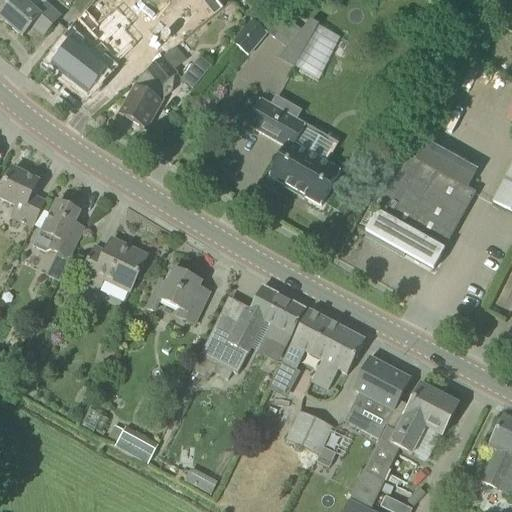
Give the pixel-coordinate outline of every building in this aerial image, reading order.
[(14,0),(0,16),(0,18),(23,39),(32,28),(44,37),(62,17),(41,0),(14,0)] [(57,0),(68,9),(76,0),(57,0)] [(214,0),(199,0),(213,17),(214,18),(224,11),(214,0)] [(50,69),(51,69),(88,98),(111,69),(109,68),(133,37),(122,28),(105,16),(81,47),(72,40),(50,69)] [(267,36),(250,21),(231,44),(247,58),(255,47),(257,48),(267,36)] [(175,49),(163,59),(140,79),(130,97),(133,98),(122,117),(145,131),(161,102),(149,96),(153,88),(157,86),(161,90),(178,76),(174,72),(186,62),(175,49)] [(192,92),(211,69),(198,59),(180,81),(192,92)] [(259,102),(246,126),(286,149),(269,178),(320,208),(340,174),(294,148),(305,128),(295,122),(300,114),(276,101),(271,109),(259,102)] [(433,272),(477,195),(410,157),(378,213),(375,211),(373,215),(376,217),(367,234),(433,272)] [(511,214),(511,168),(493,205),(511,214)] [(34,229),(46,205),(32,198),(39,183),(13,171),(0,196),(0,199),(17,208),(12,219),(34,229)] [(71,261),(85,231),(74,226),(80,215),(58,204),(43,233),(42,232),(33,249),(35,250),(36,249),(46,254),(52,252),(71,261)] [(130,295),(148,259),(112,241),(104,259),(93,254),(96,249),(95,249),(81,277),(101,287),(103,282),(130,295)] [(211,294),(200,289),(201,286),(190,280),(190,279),(173,271),(166,286),(160,283),(146,312),(154,316),(160,303),(177,312),(174,318),(194,328),(211,294)] [(257,355),(278,366),(306,312),(263,289),(249,314),(245,312),(238,325),(221,316),(201,357),(193,374),(208,381),(211,374),(228,382),(232,373),(238,377),(251,351),(257,354),(257,355)] [(341,330),(309,313),(275,379),(287,386),(294,372),(296,373),(306,355),(322,364),(341,330)] [(365,343),(341,330),(322,364),(312,383),(329,392),(339,373),(348,377),(365,343)] [(388,425),(400,403),(411,382),(370,360),(353,392),(360,395),(353,408),(388,425)] [(400,403),(388,425),(387,426),(398,432),(392,445),(413,456),(427,430),(442,438),(459,407),(422,387),(410,409),(400,403)] [(318,458),(332,428),(301,414),(287,443),(318,458)] [(511,419),(506,416),(490,450),(497,454),(482,484),(500,493),(501,493),(511,498),(511,419)] [(115,449),(148,467),(159,447),(148,441),(148,440),(137,434),(127,429),(115,449)] [(329,471),(336,456),(324,449),(316,464),(329,471)] [(444,494),(436,511),(452,511),(471,474),(458,468),(444,494)] [(188,470),(182,482),(210,494),(215,482),(188,470)] [(383,496),(377,507),(387,511),(410,511),(411,511),(383,496)] [(344,511),(366,511),(349,503),(344,511)]
